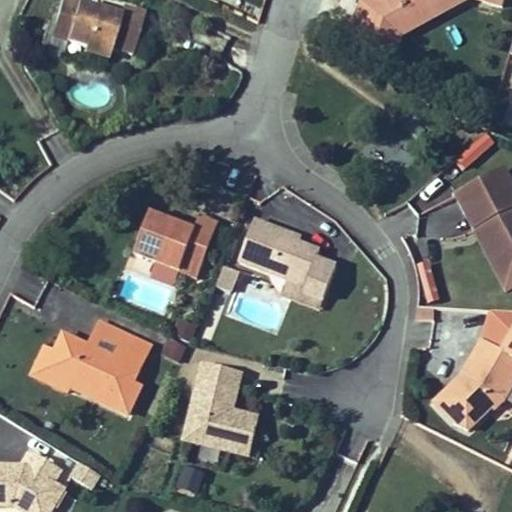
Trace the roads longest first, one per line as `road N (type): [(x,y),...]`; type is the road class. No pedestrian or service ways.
road 1 (residential): [(362,392),(394,326),(395,265),(358,216),(247,132)]
road 2 (residential): [(247,132),(117,142),(49,182),(0,249)]
road 3 (residential): [(285,0),(247,132)]
